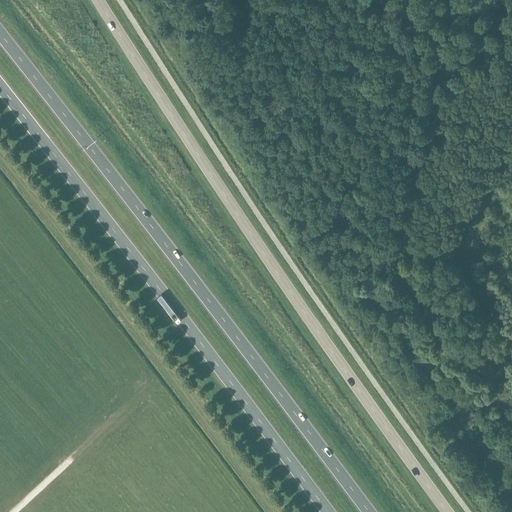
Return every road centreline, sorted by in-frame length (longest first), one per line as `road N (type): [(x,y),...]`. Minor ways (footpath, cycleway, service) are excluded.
road 1 (secondary): [(448,511),(229,204),(97,0)]
road 2 (trunk): [(367,511),(0,33)]
road 3 (trunk): [(0,87),(326,511)]
